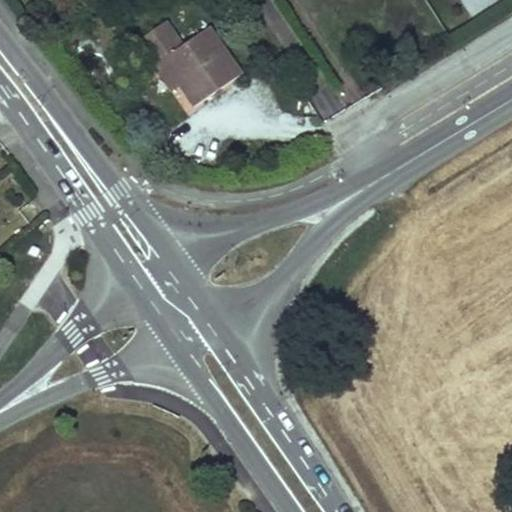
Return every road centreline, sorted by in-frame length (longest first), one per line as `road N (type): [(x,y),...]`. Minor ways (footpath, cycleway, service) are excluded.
road 1 (secondary): [(139,255),(121,192),(0,37)]
road 2 (secondary): [(338,511),(227,349),(193,327)]
road 3 (tertiary): [(363,188),(139,255)]
road 4 (tertiary): [(193,327),(227,316),(292,272),(363,188)]
road 5 (secondary): [(0,94),(91,216),(139,255)]
road 6 (residential): [(0,415),(116,371),(193,327)]
road 7 (secondary): [(193,327),(200,375),(292,511)]
road 8 (residential): [(139,255),(0,408)]
road 9 (tertiary): [(511,96),(363,188)]
